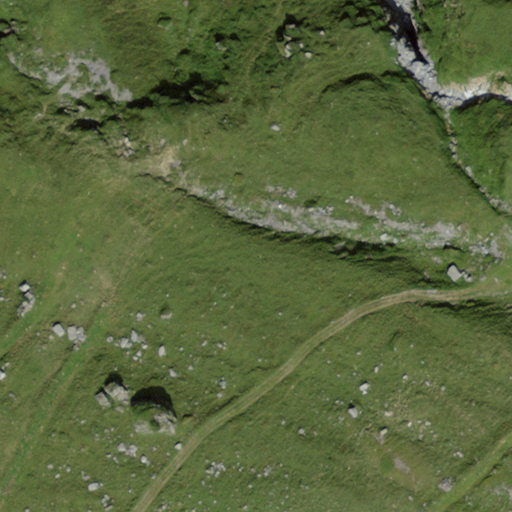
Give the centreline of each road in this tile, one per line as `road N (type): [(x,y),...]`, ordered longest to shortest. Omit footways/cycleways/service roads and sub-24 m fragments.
road 1 (track): [(511,274),(476,288),(387,301),(341,323),(200,435),(137,511)]
road 2 (track): [(0,505),(110,305)]
